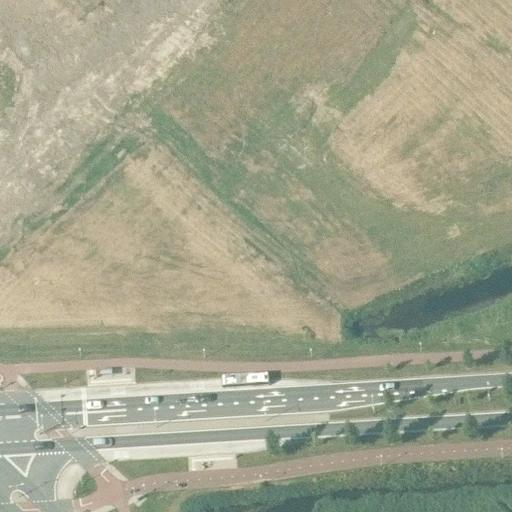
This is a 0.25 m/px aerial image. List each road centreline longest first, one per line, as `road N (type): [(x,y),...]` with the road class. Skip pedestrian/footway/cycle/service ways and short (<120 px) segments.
road 1 (tertiary): [(511,380),(0,417)]
road 2 (unknown): [(166,0),(511,310)]
road 3 (tertiary): [(52,446),(511,416)]
